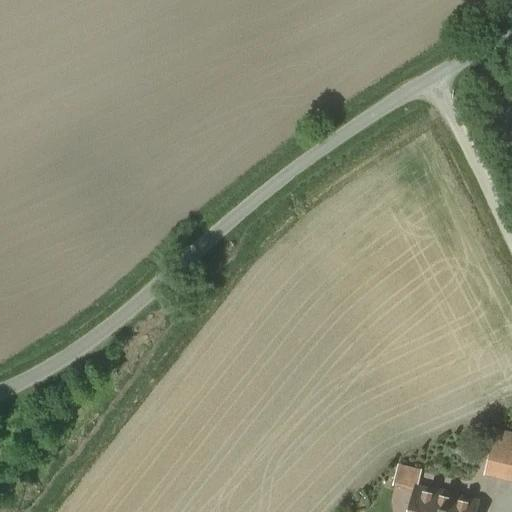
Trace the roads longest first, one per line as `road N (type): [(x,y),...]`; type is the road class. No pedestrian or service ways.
road 1 (unclassified): [(440,82),(307,165),(81,353),(0,398)]
road 2 (unclassified): [(440,82),(511,230)]
